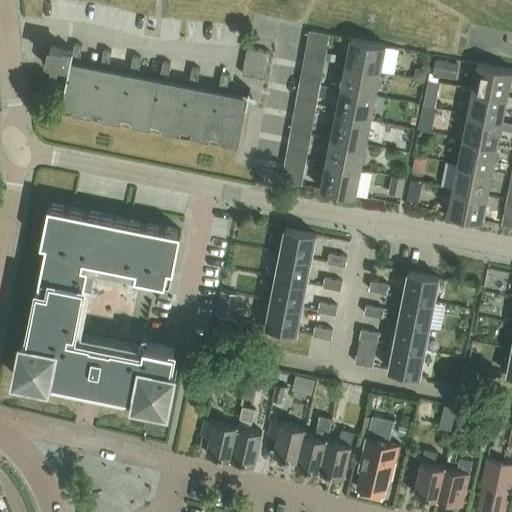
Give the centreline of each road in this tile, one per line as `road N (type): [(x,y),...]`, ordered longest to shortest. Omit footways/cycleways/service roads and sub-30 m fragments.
road 1 (residential): [(511,251),(22,152)]
road 2 (residential): [(360,511),(173,465)]
road 3 (residential): [(173,465),(26,426),(3,434)]
road 4 (residential): [(22,152),(5,0)]
road 5 (residential): [(0,283),(22,152)]
